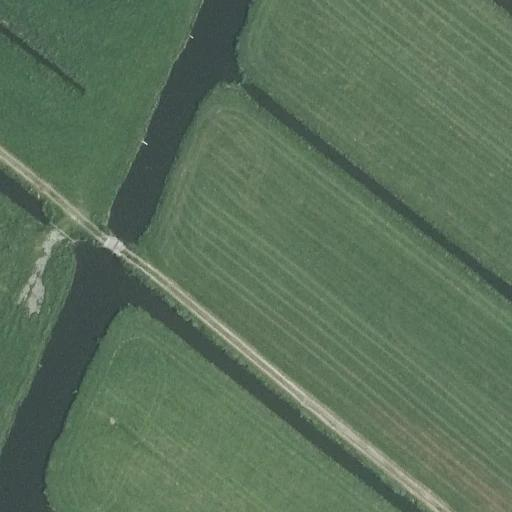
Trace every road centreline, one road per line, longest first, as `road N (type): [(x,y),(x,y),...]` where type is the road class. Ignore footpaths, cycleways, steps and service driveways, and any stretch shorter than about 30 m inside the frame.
road 1 (track): [(0,156),(449,511)]
road 2 (track): [(0,306),(74,216),(170,0)]
